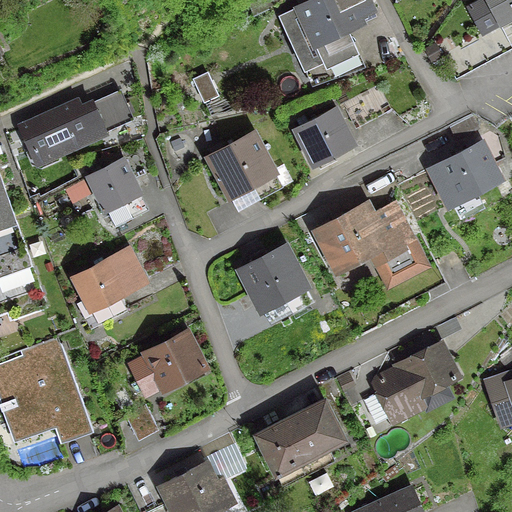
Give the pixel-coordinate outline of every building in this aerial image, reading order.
[(260,0),(255,0),(248,4),(252,15),(264,10),(260,0)] [(365,0),(315,0),(297,8),(313,43),(295,51),(309,80),(343,65),(333,44),(319,51),(314,42),(359,21),(356,14),(369,8),(365,0)] [(481,33),(483,32),(497,24),(510,48),(511,47),(511,19),(511,17),(511,16),(511,0),(479,0),(466,8),(472,17),(481,33)] [(497,24),(483,32),(497,56),(510,48),(497,24)] [(481,33),(469,39),(483,63),(497,56),(483,32),(481,33)] [(469,39),(456,47),(469,71),(483,63),(469,39)] [(456,47),(441,55),(454,79),(469,71),(456,47)] [(206,103),(222,96),(210,70),(194,78),(206,103)] [(376,85),(341,103),(353,127),(389,109),(376,85)] [(102,132),(90,105),(78,110),(75,103),(20,127),(34,157),(52,149),(59,151),(102,132)] [(332,108),(294,128),(313,164),(351,145),(332,108)] [(470,115),(448,126),(455,139),(476,128),(470,115)] [(251,132),(207,156),(227,193),(271,169),(251,132)] [(492,134),(428,168),(447,204),(497,177),(490,164),(499,159),(492,134)] [(120,159),(87,176),(104,209),(105,208),(114,225),(130,217),(121,200),(137,192),(120,159)] [(71,200),(88,191),(81,180),(65,188),(71,200)] [(0,249),(22,242),(7,200),(0,202),(0,249)] [(358,206),(313,229),(334,268),(368,250),(387,285),(424,265),(392,203),(364,217),(358,206)] [(0,301),(1,301),(8,320),(45,307),(22,242),(0,249),(0,301)] [(283,246),(238,269),(258,307),(303,283),(283,246)] [(125,249),(71,277),(83,299),(75,303),(88,328),(124,309),(117,295),(142,282),(125,249)] [(182,332),(145,351),(164,387),(201,367),(182,332)] [(25,361),(0,370),(0,394),(3,402),(0,402),(0,410),(1,410),(9,430),(50,416),(58,440),(90,428),(56,336),(21,350),(25,361)] [(396,368),(403,383),(408,380),(417,396),(455,376),(437,341),(394,364),(396,368)] [(511,346),(498,358),(506,369),(511,365),(511,346)] [(417,396),(408,380),(403,383),(396,368),(371,381),(391,419),(421,404),(417,396)] [(511,372),(485,382),(500,423),(511,418),(511,372)] [(345,374),(334,379),(338,388),(350,383),(345,374)] [(322,400),(256,435),(281,483),(301,472),(295,460),(341,436),(322,400)] [(140,440),(160,431),(147,404),(128,414),(140,440)] [(203,462),(159,485),(172,511),(202,511),(230,498),(220,477),(213,481),(203,462)] [(380,500),(354,511),(421,511),(411,489),(381,503),(380,500)]
